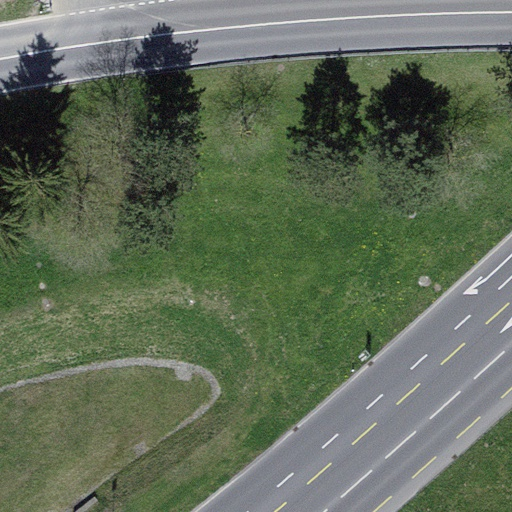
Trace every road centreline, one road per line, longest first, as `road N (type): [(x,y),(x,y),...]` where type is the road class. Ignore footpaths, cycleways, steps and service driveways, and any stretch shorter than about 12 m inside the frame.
road 1 (primary): [(0,59),(260,25),(511,13)]
road 2 (primary): [(511,321),(296,511)]
